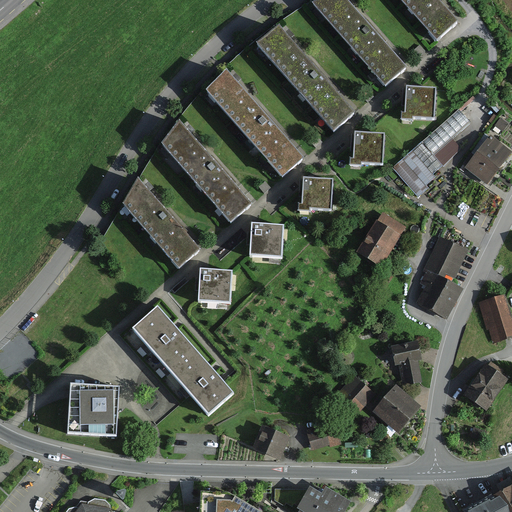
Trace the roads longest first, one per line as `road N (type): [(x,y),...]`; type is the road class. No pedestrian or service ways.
road 1 (residential): [(0,326),(63,256),(183,77),(276,0)]
road 2 (residential): [(0,430),(107,463),(378,473)]
road 3 (residential): [(511,208),(451,344),(435,405),(432,472)]
road 4 (track): [(461,0),(490,36),(480,110)]
